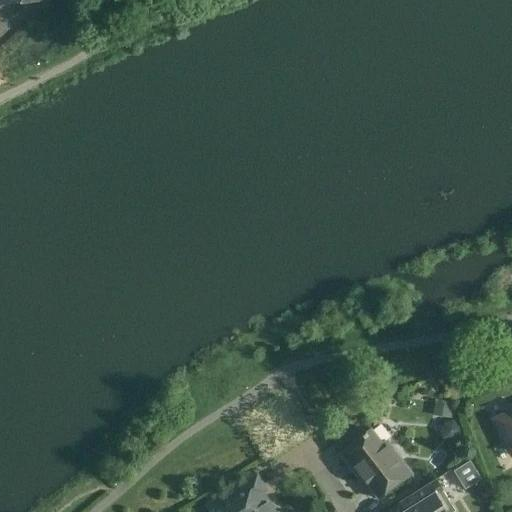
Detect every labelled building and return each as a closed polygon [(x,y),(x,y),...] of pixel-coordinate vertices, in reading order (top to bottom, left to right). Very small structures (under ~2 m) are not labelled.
[(50,8),(48,0),(0,0),(0,7),(22,4),(23,12),(50,8)] [(511,419),(497,427),(511,456),(511,419)] [(390,454),(371,430),(341,453),(358,475),(360,473),(380,498),(412,474),(394,451),(390,454)] [(275,511),(274,511),(254,478),(208,506),(211,511),(275,511)] [(407,511),(406,511),(453,511),(456,511),(436,479),(416,492),(400,502),(407,511)]
